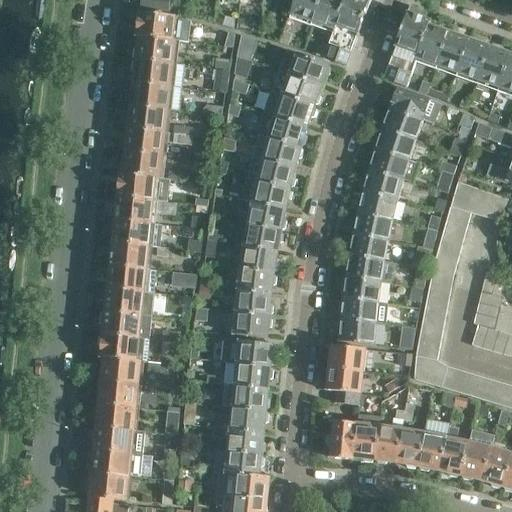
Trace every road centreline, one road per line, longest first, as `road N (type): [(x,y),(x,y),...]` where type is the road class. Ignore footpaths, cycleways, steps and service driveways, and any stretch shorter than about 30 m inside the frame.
road 1 (tertiary): [(41,511),(94,0)]
road 2 (residential): [(295,473),(321,217),(395,0)]
road 3 (residential): [(458,498),(295,473)]
